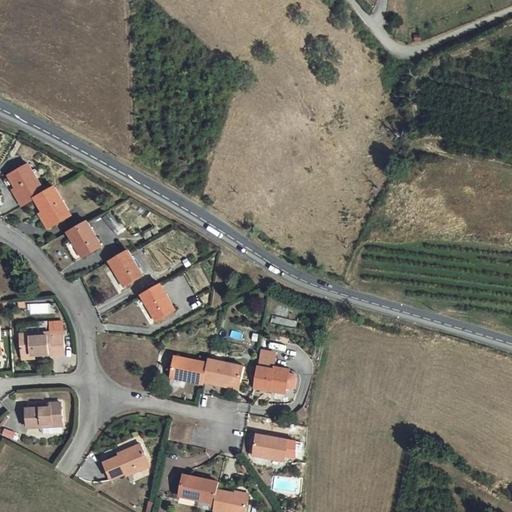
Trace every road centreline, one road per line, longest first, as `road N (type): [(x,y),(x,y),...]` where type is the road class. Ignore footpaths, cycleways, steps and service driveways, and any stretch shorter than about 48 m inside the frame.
road 1 (secondary): [(511,346),(355,298),(0,111)]
road 2 (unclassified): [(347,0),(384,40),(410,53),(511,14)]
road 3 (residential): [(0,232),(32,253),(78,313),(89,374)]
road 4 (unknown): [(238,416),(219,416),(226,389),(285,390),(297,382),(304,364),(293,335)]
road 5 (residential): [(89,374),(109,396),(219,416),(216,437)]
